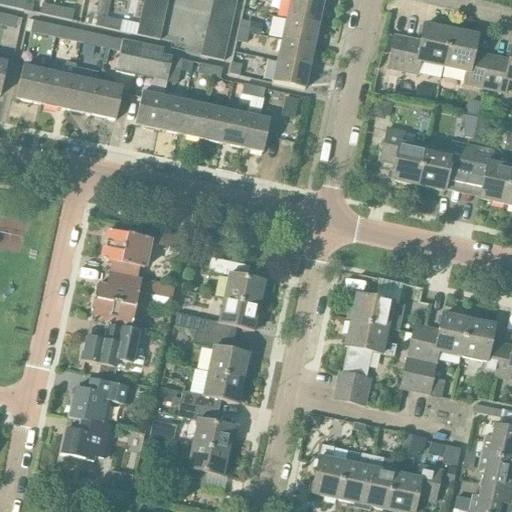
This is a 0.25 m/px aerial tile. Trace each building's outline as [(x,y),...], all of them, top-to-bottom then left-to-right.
[(8,0),(7,8),(23,11),(31,13),(34,3),(26,1),(21,0),(8,0)] [(87,25),(103,29),(106,18),(110,0),(98,0),(97,9),(91,8),(87,25)] [(167,5),(144,0),(141,12),(164,17),(167,5)] [(236,3),(222,0),(211,0),(210,9),(233,14),(236,3)] [(289,0),(286,20),(318,27),(322,6),(296,0),(289,0)] [(40,15),(55,19),(58,8),(42,5),(40,15)] [(74,12),(58,8),(55,19),(72,23),(74,12)] [(210,9),(207,21),(231,26),(233,14),(210,9)] [(164,17),(141,12),(139,23),(162,28),(164,17)] [(0,14),(0,25),(12,28),(5,59),(12,61),(21,19),(0,14)] [(121,22),(106,18),(103,29),(119,33),(121,22)] [(281,41),(313,48),(318,27),(286,20),(281,41)] [(205,32),(228,38),(231,26),(207,21),(205,32)] [(238,32),(248,34),(250,23),(240,21),(238,32)] [(30,33),(55,39),(57,28),(32,22),(30,33)] [(162,28),(139,23),(137,35),(159,40),(162,28)] [(249,33),(261,36),(262,26),(252,24),(249,33)] [(424,26),(420,42),(394,37),(387,70),(417,76),(419,65),(442,70),(450,31),(424,26)] [(55,39),(79,45),(82,33),(57,28),(55,39)] [(463,86),(480,90),(484,91),(491,58),(473,54),(476,37),(450,31),(442,70),(465,75),(463,86)] [(205,32),(202,44),(226,49),(228,38),(205,32)] [(246,45),(248,34),(238,32),(235,42),(246,45)] [(106,39),(82,33),(79,45),(104,50),(106,39)] [(122,42),(106,39),(104,50),(119,54),(115,72),(129,75),(136,44),(122,41),(122,42)] [(276,63),(309,70),(313,48),(281,41),(276,63)] [(163,50),(136,44),(129,75),(167,83),(170,70),(169,70),(171,58),(162,56),(163,50)] [(202,44),(199,57),(223,62),(226,49),(202,44)] [(484,91),(488,91),(506,95),(508,84),(511,84),(511,44),(511,45),(508,61),(491,58),(484,91)] [(183,61),(171,58),(169,70),(170,70),(180,72),(183,61)] [(272,84),(304,91),(309,70),(276,63),(272,84)] [(40,106),(65,111),(72,79),(75,67),(66,64),(63,77),(47,74),(40,106)] [(241,67),(231,64),(228,75),(239,77),(241,67)] [(211,67),(201,65),(199,75),(209,78),(211,67)] [(209,78),(219,80),(222,70),(211,67),(209,78)] [(15,101),(40,106),(47,74),(22,68),(15,101)] [(96,85),(72,79),(65,111),(90,117),(96,85)] [(122,91),(96,85),(90,117),(115,122),(122,91)] [(254,88),(243,86),(241,96),(251,98),(252,99),(254,88)] [(262,100),(264,90),(254,88),(252,99),(251,98),(247,117),(248,117),(241,150),(262,154),(269,122),(259,120),(264,101),(262,100)] [(134,126),(156,131),(162,99),(150,97),(152,91),(143,89),(142,95),(141,95),(134,126)] [(284,98),(280,118),(294,121),(298,101),(284,98)] [(162,99),(156,131),(177,136),(184,104),(162,99)] [(373,105),(370,119),(384,122),(385,116),(390,117),(393,105),(379,102),(378,107),(373,105)] [(184,104),(177,136),(198,140),(205,108),(184,104)] [(205,108),(198,140),(220,145),(227,113),(205,108)] [(227,113),(220,145),(241,150),(248,117),(247,117),(227,113)] [(477,121),(474,139),(485,141),(488,123),(477,121)] [(404,135),(404,134),(387,130),(380,163),(394,166),(391,182),(417,188),(425,151),(412,148),(414,137),(404,135)] [(447,177),(461,180),(464,181),(471,149),(468,148),(451,144),(450,147),(427,142),(425,151),(417,188),(443,194),(447,177)] [(471,149),(464,181),(482,184),(479,201),(505,207),(511,172),(511,169),(490,165),(492,154),(476,150),(471,149)] [(151,247),(158,248),(181,253),(184,240),(127,227),(125,236),(107,232),(101,262),(111,264),(108,276),(173,290),(174,288),(137,280),(139,270),(146,272),(151,247)] [(222,301),(259,308),(264,284),(246,280),(249,268),(211,260),(208,273),(228,277),(222,301)] [(90,315),(132,324),(138,294),(171,301),(173,290),(108,276),(105,288),(96,286),(90,315)] [(349,322),(387,330),(390,316),(402,318),(404,307),(355,297),(349,322)] [(195,333),(231,341),(234,329),(253,333),(259,308),(222,301),(218,324),(198,320),(195,333)] [(426,330),(420,362),(421,362),(434,365),(437,354),(460,359),(468,321),(442,316),(439,332),(426,330)] [(468,321),(460,359),(482,363),(479,375),(494,378),(501,346),(490,343),(493,327),(468,321)] [(341,376),(338,375),(335,387),(367,394),(369,382),(365,381),(372,354),(392,358),(395,346),(384,344),(387,330),(349,322),(344,348),(347,348),(341,376)] [(414,327),(407,359),(420,362),(426,330),(414,327)] [(80,362),(99,367),(129,373),(138,333),(119,329),(115,345),(113,342),(109,344),(86,339),(83,354),(81,354),(80,362)] [(207,374),(243,381),(248,357),(229,353),(231,341),(195,333),(193,346),(212,350),(207,374)] [(511,347),(501,346),(494,378),(507,381),(510,370),(511,370),(511,347)] [(407,359),(401,388),(414,391),(421,362),(420,362),(407,359)] [(421,362),(414,391),(428,394),(434,365),(421,362)] [(179,406),(216,414),(218,402),(238,406),(243,381),(207,374),(202,397),(182,392),(179,406)] [(67,419),(110,428),(102,426),(107,403),(124,407),(128,389),(86,380),(83,393),(79,395),(73,394),(67,419)] [(367,394),(335,387),(333,400),(364,407),(367,394)] [(160,389),(157,402),(169,404),(172,392),(160,389)] [(476,405),(474,413),(498,418),(500,410),(476,405)] [(216,414),(179,406),(176,418),(196,423),(191,446),(228,454),(233,430),(213,426),(216,414)] [(309,418),(307,428),(318,431),(320,420),(309,418)] [(110,428),(67,419),(67,420),(77,422),(76,431),(71,434),(65,432),(59,456),(93,464),(97,444),(106,446),(110,428)] [(353,425),(351,432),(359,434),(364,431),(364,428),(353,425)] [(479,455),(511,462),(511,430),(493,426),(490,440),(482,438),(479,455)] [(421,460),(422,455),(425,441),(403,436),(400,450),(399,456),(421,460)] [(186,470),(166,465),(164,479),(202,487),(205,475),(222,479),(228,454),(191,446),(186,470)] [(312,496),(337,502),(346,464),(332,461),(334,450),(323,447),(312,496)] [(465,453),(462,469),(472,471),(475,455),(465,453)] [(337,502),(362,507),(373,458),(361,455),(358,467),(346,464),(337,502)] [(511,493),(511,488),(511,462),(479,455),(475,473),(482,475),(480,486),(511,493)] [(362,507),(382,511),(386,511),(395,475),(381,472),(384,460),(373,458),(362,507)] [(395,475),(386,511),(413,511),(416,502),(434,506),(441,474),(419,469),(417,480),(395,475)] [(470,497),(466,511),(506,511),(511,493),(480,486),(477,499),(470,497)] [(456,499),(453,511),(456,511),(462,511),(464,500),(456,499)]
